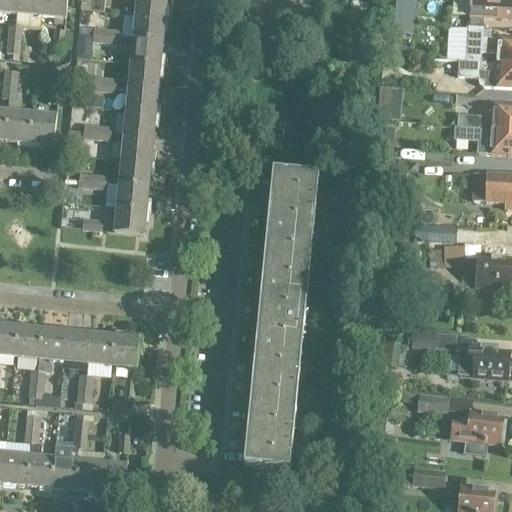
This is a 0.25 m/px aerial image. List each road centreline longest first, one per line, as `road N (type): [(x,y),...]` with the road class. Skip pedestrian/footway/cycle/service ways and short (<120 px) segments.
road 1 (residential): [(162,461),(194,462),(211,440),(234,208),(226,190),(191,182)]
road 2 (residential): [(191,182),(207,0)]
road 3 (residential): [(176,315),(0,299)]
road 4 (residential): [(162,461),(176,315)]
road 5 (residential): [(176,315),(191,182)]
